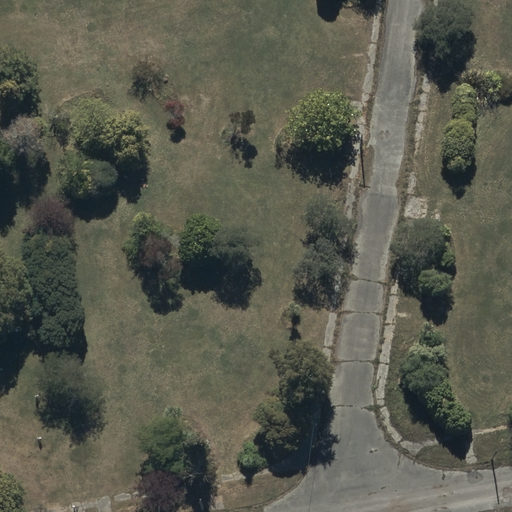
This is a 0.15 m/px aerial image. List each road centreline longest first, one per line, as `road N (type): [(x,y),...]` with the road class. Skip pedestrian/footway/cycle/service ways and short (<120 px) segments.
road 1 (track): [(361,508),(349,448),(353,372),(408,0)]
road 2 (track): [(342,511),(511,487)]
